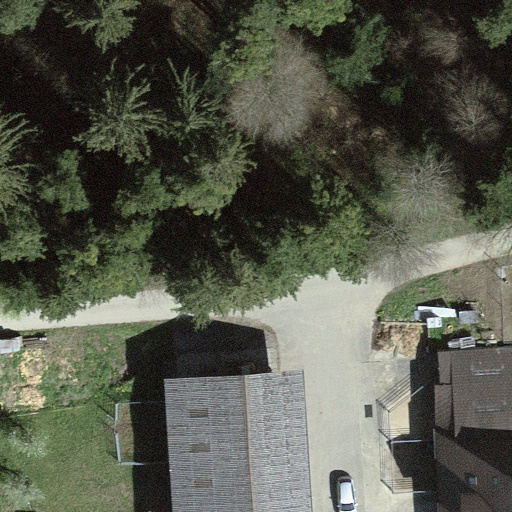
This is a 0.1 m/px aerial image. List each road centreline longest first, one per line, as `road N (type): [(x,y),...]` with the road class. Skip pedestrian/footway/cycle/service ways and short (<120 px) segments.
road 1 (unclassified): [(0,314),(327,283),(511,239)]
road 2 (track): [(327,283),(339,511)]
